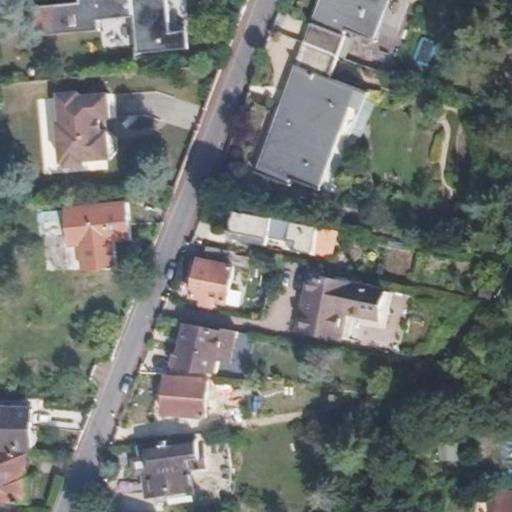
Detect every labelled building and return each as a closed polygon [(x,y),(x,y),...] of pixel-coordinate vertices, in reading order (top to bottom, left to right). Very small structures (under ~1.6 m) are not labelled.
[(83,6),(31,10),(34,40),(104,33),(102,15),(137,12),(140,46),(138,46),(139,62),(168,58),(166,44),(176,43),(171,0),(87,0),(83,1),(83,6)] [(300,42),(343,59),(350,38),(347,36),(349,32),(376,42),(392,0),(319,0),(310,24),(307,23),(300,42)] [(335,81),(343,59),(300,42),(291,67),(295,69),(254,175),(290,189),(293,180),(320,191),(359,91),(335,81)] [(80,94),(60,96),(63,124),(59,125),(63,165),(67,164),(67,169),(88,167),(87,162),(113,160),(120,152),(119,139),(111,133),(104,133),(103,120),(113,119),(111,95),(81,98),(80,94)] [(56,98),(39,98),(41,144),(58,144),(56,98)] [(84,249),(85,262),(109,260),(108,247),(124,245),(122,208),(35,217),(37,234),(64,230),(66,251),(84,249)] [(270,218),(233,211),(228,237),(265,244),(268,231),(270,218)] [(268,231),(286,235),(288,222),(270,218),(268,231)] [(311,254),(316,228),(288,222),(286,235),(285,239),(294,241),(293,250),(311,254)] [(225,305),(236,253),(209,247),(206,263),(198,261),(190,297),(202,300),(201,305),(212,307),(214,302),(225,305)] [(109,260),(85,262),(86,274),(68,275),(69,293),(100,290),(100,272),(110,271),(109,260)] [(381,294),(309,278),(296,331),(332,340),(339,318),(374,325),(381,294)] [(230,366),(239,333),(223,330),(222,334),(183,325),(177,354),(172,357),(170,366),(174,369),(173,372),(214,376),(217,362),(230,366)] [(207,382),(164,379),(162,416),(204,419),(207,382)] [(30,411),(0,410),(0,449),(29,451),(30,411)] [(185,442),(146,447),(149,479),(141,480),(145,499),(192,492),(185,442)] [(0,502),(27,504),(28,479),(24,479),(25,457),(0,456),(0,502)] [(511,511),(511,494),(495,493),(493,511),(511,511)]
